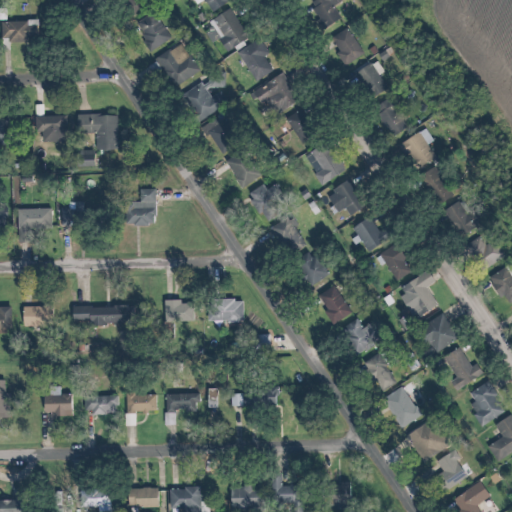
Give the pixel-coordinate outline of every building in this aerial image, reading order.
[(190,0),(192,5),(201,0),(203,0),(209,11),(223,4),(221,0),(190,0)] [(331,5),(340,0),(308,0),(306,1),(319,27),(337,17),(331,5)] [(226,49),(255,35),(250,24),(240,29),(230,8),(212,17),(222,37),(220,37),(226,49)] [(151,48),(170,37),(154,10),(135,21),(151,48)] [(39,20),(0,21),(1,38),(10,37),(10,41),(40,40),(39,20)] [(341,64),(360,55),(346,28),(327,37),(341,64)] [(272,72),(264,55),(267,54),(260,39),(238,48),(253,80),(272,72)] [(155,59),(171,80),(175,77),(180,84),(200,69),(179,42),(155,59)] [(381,71),(374,59),(351,73),(366,98),(384,88),(376,74),(381,71)] [(253,91),(266,111),(274,105),(278,112),(300,99),(283,73),(253,91)] [(222,107),(211,89),(221,84),(216,75),(187,92),(202,118),(222,107)] [(372,105),(386,136),(403,128),(388,97),(372,105)] [(300,144),(319,133),(304,107),(285,118),(300,144)] [(118,113),(78,114),(79,133),(96,133),(97,149),(119,148),(118,113)] [(66,115),(40,115),(39,140),(66,141),(66,115)] [(0,144),(10,144),(9,119),(0,118),(0,144)] [(222,151),(239,142),(227,119),(210,128),(222,151)] [(430,141),(423,128),(398,141),(411,167),(432,157),(425,143),(430,141)] [(340,172),(324,144),(304,155),(320,183),(340,172)] [(262,176),(248,147),(225,159),(240,188),(262,176)] [(447,197),(434,166),(418,173),(431,203),(447,197)] [(342,207),(346,214),(362,205),(348,180),(326,192),(336,210),(342,207)] [(266,182),(248,192),(265,222),(283,212),(266,182)] [(140,188),(141,206),(134,206),(134,224),(157,224),(156,188),(140,188)] [(462,199),(441,208),(453,236),(474,227),(462,199)] [(9,205),(0,204),(0,223),(9,223),(9,205)] [(62,206),(63,225),(83,224),(82,205),(62,206)] [(19,208),(19,227),(51,228),(51,208),(19,208)] [(292,215),(270,225),(280,247),(302,237),(292,215)] [(366,251),(382,239),(365,216),(349,228),(366,251)] [(481,269),(501,257),(484,231),(464,243),(481,269)] [(410,271),(393,244),(377,253),(394,280),(410,271)] [(328,273),(316,259),(303,271),(315,284),(328,273)] [(502,304),(511,297),(511,282),(503,267),(486,276),(502,304)] [(435,303),(424,287),(432,281),(423,269),(399,287),(405,295),(399,300),(414,320),(435,303)] [(316,296),(334,322),(349,312),(331,286),(316,296)] [(195,320),(195,302),(183,303),(183,299),(166,300),(167,320),(195,320)] [(211,322),(245,321),(244,299),(210,300),(211,322)] [(71,306),(71,323),(134,322),(134,305),(71,306)] [(13,306),(0,306),(0,332),(13,332),(13,306)] [(25,325),(55,325),(55,306),(25,306),(25,325)] [(431,354),(455,338),(440,314),(416,329),(431,354)] [(339,326),(353,354),(377,341),(368,322),(359,327),(354,318),(339,326)] [(475,362),(468,367),(458,347),(442,355),(454,378),(448,381),(452,389),(481,374),(475,362)] [(394,382),(375,353),(360,362),(378,391),(394,382)] [(0,416),(10,416),(8,379),(0,378),(0,416)] [(472,402),(467,404),(478,424),(502,411),(486,381),(466,392),(472,402)] [(417,417),(401,386),(381,397),(396,427),(417,417)] [(278,400),(277,390),(265,391),(266,401),(278,400)] [(164,394),(164,410),(199,409),(199,392),(164,394)] [(157,393),(127,394),(128,411),(158,410),(157,393)] [(231,404),(262,404),(262,393),(231,393),(231,404)] [(74,414),(74,395),(42,394),(42,413),(74,414)] [(93,413),(117,414),(117,395),(83,395),(83,410),(94,410),(93,413)] [(164,424),(175,424),(174,412),(164,413),(164,424)] [(493,460),(511,449),(511,419),(509,414),(492,423),(499,437),(485,445),(493,460)] [(419,462),(444,446),(427,420),(402,435),(419,462)] [(440,471),(431,477),(441,492),(463,477),(452,460),(457,457),(451,449),(434,460),(440,471)] [(274,474),(273,501),(302,502),(303,484),(282,484),(283,475),(274,474)] [(449,500),(457,511),(477,511),(473,505),(487,495),(476,480),(449,500)] [(265,486),(234,485),(233,506),(264,507),(265,486)] [(130,505),(161,507),(162,488),(131,487),(130,505)] [(201,487),(171,487),(171,508),(180,507),(180,511),(201,511),(201,487)] [(110,505),(109,488),(80,489),(81,507),(110,505)]
